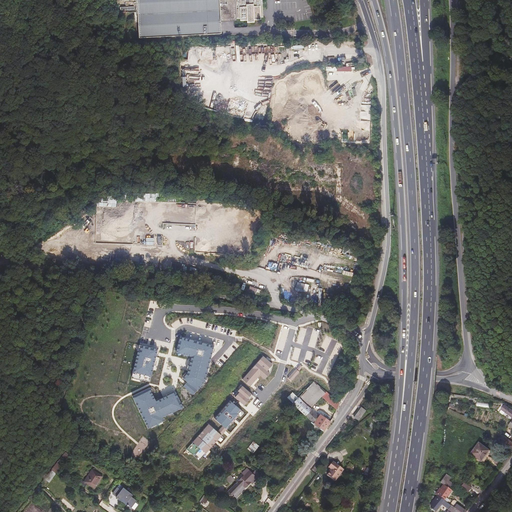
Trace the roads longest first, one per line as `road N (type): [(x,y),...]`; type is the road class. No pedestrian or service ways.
road 1 (trunk): [(372,0),(390,75),(402,251),(396,458)]
road 2 (trunk): [(390,0),(412,288),(396,458)]
road 3 (tertiary): [(466,371),(451,0)]
road 4 (trunk): [(402,511),(423,355),(424,163)]
road 5 (tertiary): [(359,0),(379,70),(386,248),(365,339)]
road 6 (unclassified): [(0,262),(152,275),(310,315)]
road 7 (trunk): [(424,163),(407,0)]
road 8 (trunk): [(424,163),(423,0)]
road 9 (residential): [(160,333),(159,312),(171,307),(295,322)]
road 10 (tertiary): [(362,363),(353,397),(303,470)]
road 11 (tertiary): [(303,470),(379,373)]
